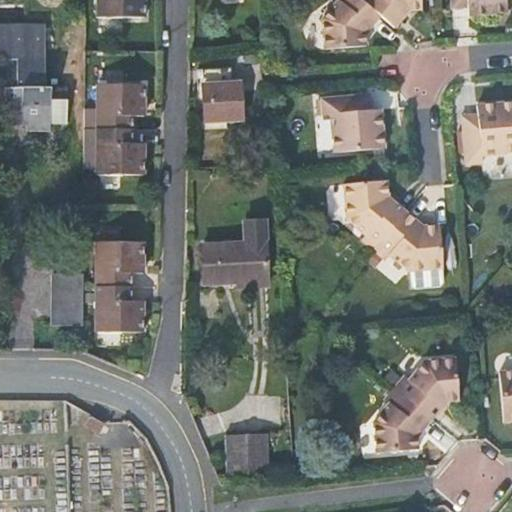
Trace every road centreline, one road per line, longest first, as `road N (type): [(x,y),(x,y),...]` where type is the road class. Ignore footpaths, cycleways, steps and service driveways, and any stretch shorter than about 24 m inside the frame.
road 1 (residential): [(144,408),(171,331),(178,0)]
road 2 (residential): [(0,377),(73,379),(144,408)]
